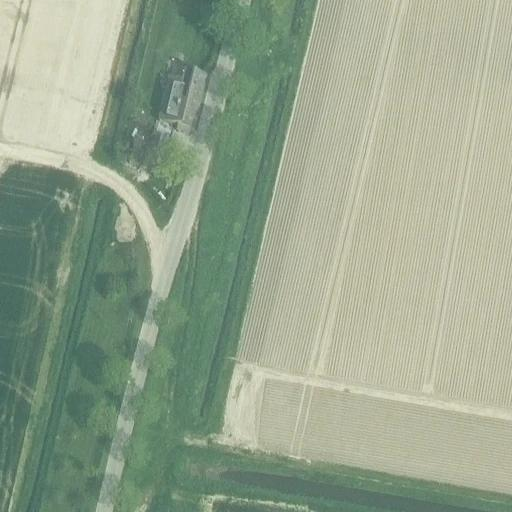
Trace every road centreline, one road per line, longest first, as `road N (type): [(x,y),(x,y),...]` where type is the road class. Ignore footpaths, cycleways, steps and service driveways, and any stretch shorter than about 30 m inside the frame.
road 1 (unclassified): [(102,511),(239,0)]
road 2 (track): [(163,276),(145,217),(113,181),(70,162),(0,150)]
